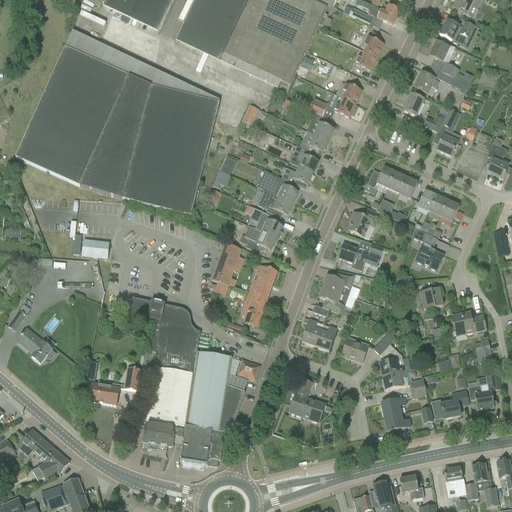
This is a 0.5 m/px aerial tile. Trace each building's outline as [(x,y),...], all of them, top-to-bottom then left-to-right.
[(106,0),(161,26),(173,0),(106,0)] [(195,0),(179,35),(290,87),(318,27),(322,29),(337,0),(396,0),(403,3),(404,0),(195,0)] [(376,10),(379,3),(373,0),(370,8),(376,11),(376,10)] [(482,0),(457,0),(452,10),(473,21),(482,0)] [(370,8),(363,5),(361,9),(370,12),(368,17),(373,19),(377,21),(383,23),(392,28),(395,20),(380,13),(376,11),(370,8)] [(399,12),(390,8),(384,5),(380,13),(395,20),(399,12)] [(348,18),(370,28),(373,21),(351,11),(348,18)] [(446,23),(439,37),(448,42),(452,43),(459,47),(463,38),(469,41),(473,32),(475,29),(474,28),(465,24),(461,30),(446,23)] [(122,201),(190,218),(219,102),(72,32),(64,49),(15,159),(79,188),(122,201)] [(366,48),(364,54),(377,60),(383,46),(367,39),(363,47),(366,48)] [(429,58),(438,63),(442,64),(446,55),(451,57),(455,50),(449,48),(448,50),(436,44),(429,58)] [(377,60),(364,54),(361,59),(358,58),(354,66),(371,74),(377,60)] [(305,59),(300,68),(308,71),(312,62),(305,59)] [(444,66),(440,74),(454,81),(463,85),(469,88),(473,79),(464,75),(463,79),(457,76),(458,72),(444,66)] [(438,73),(435,80),(451,88),(454,81),(440,74),(440,75),(438,73)] [(438,84),(430,80),(421,75),(414,90),(427,96),(431,88),(435,90),(438,84)] [(270,97),(273,90),(260,83),(257,89),(270,97)] [(344,95),(342,101),(355,107),(362,93),(345,85),(341,94),(344,95)] [(463,85),(460,92),(465,95),(469,88),(463,85)] [(403,113),(416,119),(424,102),(411,96),(403,113)] [(353,119),(358,109),(355,108),(355,107),(342,101),(339,106),(336,105),(332,113),(349,120),(350,118),(353,119)] [(286,102),(282,110),(292,115),(297,107),(286,102)] [(463,102),(460,108),(468,112),(471,106),(463,102)] [(308,113),(322,119),(326,110),(312,103),(308,113)] [(249,107),(242,124),(245,126),(252,128),(259,112),(249,107)] [(444,120),(441,127),(447,130),(455,114),(449,111),(444,120)] [(312,123),(307,134),(327,143),(333,132),(329,130),(331,125),(317,119),(315,124),(312,123)] [(437,135),(441,127),(427,120),(423,129),(437,135)] [(466,139),(473,141),(476,132),(470,129),(466,139)] [(441,143),(437,152),(451,159),(455,150),(460,139),(450,134),(446,132),(441,143)] [(263,134),(260,140),(267,144),(270,137),(263,134)] [(296,148),(295,149),(316,158),(318,153),(322,155),(327,143),(307,134),(300,150),(296,148)] [(494,160),(487,175),(503,182),(506,175),(509,177),(511,171),(508,169),(510,164),(502,161),(503,161),(506,152),(493,146),(492,148),(487,157),(494,160)] [(299,169),(299,170),(312,176),(318,165),(314,163),(316,158),(295,149),(288,164),(299,169)] [(239,162),(247,166),(250,159),(242,156),(239,162)] [(223,166),(220,174),(229,178),(232,170),(223,166)] [(283,177),(281,182),(295,189),(298,183),(307,187),(312,176),(299,170),(297,175),(286,170),(283,177)] [(367,187),(374,191),(376,187),(387,192),(387,191),(395,175),(383,170),(380,177),(373,174),(367,186),(367,187)] [(219,174),(213,188),(218,190),(221,185),(225,176),(219,174)] [(387,191),(399,196),(406,180),(395,175),(387,191)] [(293,193),(295,189),(281,182),(271,177),(263,193),(292,207),(297,195),(293,193)] [(406,180),(399,196),(410,201),(417,186),(406,180)] [(209,191),(206,201),(215,205),(219,195),(209,191)] [(263,193),(257,207),(268,212),(267,214),(272,217),(281,221),(283,216),(287,217),(292,207),(263,193)] [(417,209),(429,214),(436,199),(425,193),(417,209)] [(429,214),(440,219),(447,204),(436,199),(429,214)] [(447,204),(440,219),(452,224),(459,209),(447,204)] [(257,225),(255,231),(262,235),(276,241),(279,242),(282,235),(279,234),(281,229),(268,223),(270,218),(254,211),(251,217),(259,221),(257,225)] [(362,219),(355,216),(347,232),(363,240),(369,227),(374,229),(379,218),(365,212),(362,219)] [(384,226),(396,231),(399,225),(387,219),(384,226)] [(3,239),(22,240),(23,231),(4,230),(3,239)] [(270,253),(276,241),(262,235),(255,231),(250,241),(242,238),(239,244),(248,248),(247,250),(246,250),(256,255),(256,254),(259,248),(270,253)] [(423,245),(427,237),(415,232),(411,240),(423,245)] [(75,237),(73,257),(79,257),(81,238),(75,237)] [(82,259),(107,261),(108,246),(83,243),(82,259)] [(506,243),(495,246),(497,258),(508,255),(506,243)] [(217,284),(215,292),(223,296),(226,288),(227,288),(233,273),(239,274),(243,260),(238,259),(241,252),(224,246),(211,282),(217,284)] [(377,269),(380,260),(383,251),(371,247),(368,255),(343,246),(337,261),(353,266),(351,270),(361,273),(364,265),(377,269)] [(443,258),(422,248),(415,264),(436,274),(443,258)] [(258,268),(249,296),(267,302),(277,274),(258,268)] [(348,298),(351,288),(352,288),(356,277),(351,276),(336,273),(333,281),(326,279),(323,289),(348,298)] [(389,288),(391,296),(414,291),(413,283),(389,288)] [(344,308),(348,298),(323,289),(319,300),(325,302),(322,310),(327,312),(328,313),(341,317),(345,308),(344,308)] [(422,301),(424,312),(443,308),(439,291),(415,296),(417,302),(422,301)] [(267,302),(249,296),(241,318),(246,320),(244,326),(257,330),(267,302)] [(128,319),(155,325),(150,354),(156,355),(153,371),(145,423),(176,428),(184,429),(197,354),(200,334),(199,334),(198,333),(196,332),(195,332),(194,331),(193,329),(192,328),(191,327),(191,325),(190,324),(190,322),(190,321),(190,319),(189,318),(189,316),(188,315),(187,314),(186,313),(185,312),(183,311),(182,311),(172,309),(171,312),(142,306),(143,302),(132,300),(128,319)] [(326,319),(328,313),(327,312),(322,310),(314,308),(312,314),(326,319)] [(8,329),(14,334),(25,318),(19,313),(8,329)] [(452,319),(454,329),(456,338),(485,332),(482,318),(471,321),(469,315),(452,319)] [(348,320),(341,317),(337,330),(343,332),(348,320)] [(302,344),(315,349),(321,333),(323,327),(304,320),(303,324),(308,326),(302,344)] [(235,327),(233,333),(240,336),(243,330),(235,327)] [(321,333),(315,349),(329,354),(336,332),(330,329),(327,336),(321,333)] [(439,330),(432,332),(433,339),(441,337),(439,330)] [(31,359),(40,366),(51,352),(26,332),(16,343),(33,357),(31,359)] [(405,339),(413,342),(416,336),(408,333),(405,339)] [(373,352),(379,358),(390,346),(389,346),(395,340),(389,335),(384,341),(373,352)] [(342,358),(361,365),(368,348),(348,341),(342,358)] [(474,346),(476,356),(478,366),(492,363),(487,342),(481,343),(481,344),(474,346)] [(379,366),(382,379),(405,374),(404,369),(403,369),(401,358),(395,352),(390,346),(379,358),(385,363),(391,357),(395,361),(395,362),(379,366)] [(143,369),(153,371),(156,355),(150,354),(145,353),(143,369)] [(230,437),(244,394),(227,388),(231,360),(197,354),(184,429),(179,465),(183,465),(183,469),(190,470),(190,469),(196,470),(203,472),(203,468),(207,469),(208,468),(216,469),(217,462),(220,463),(224,436),(230,437)] [(457,356),(449,358),(451,369),(459,367),(457,356)] [(451,372),(449,361),(437,365),(439,375),(451,372)] [(87,376),(85,386),(89,386),(86,404),(116,409),(119,391),(138,394),(140,384),(142,373),(128,370),(125,388),(114,386),(98,384),(97,388),(94,387),(97,366),(89,364),(87,376)] [(238,377),(254,382),(259,369),(242,364),(238,377)] [(405,374),(382,379),(385,393),(403,389),(402,388),(407,387),(406,379),(405,374)] [(485,378),(487,387),(468,390),(470,403),(475,402),(477,413),(494,410),(492,399),(491,399),(491,394),(501,392),(498,376),(485,378)] [(325,407),(306,400),(312,385),(301,382),(296,397),(295,396),(288,415),(319,426),(324,412),(330,414),(331,411),(325,409),(325,407)] [(409,385),(411,393),(425,390),(423,382),(409,385)] [(425,390),(411,393),(412,400),(427,397),(425,390)] [(439,402),(431,404),(434,422),(443,420),(443,422),(460,418),(458,409),(468,407),(466,397),(465,393),(452,396),(453,404),(440,407),(439,402)] [(381,406),(384,419),(400,416),(398,408),(405,407),(404,401),(381,406)] [(421,412),(424,426),(432,424),(429,410),(421,412)] [(400,416),(384,419),(387,434),(410,429),(408,423),(402,424),(400,416)] [(142,445),(141,451),(147,452),(166,455),(167,449),(173,449),(173,445),(176,428),(145,423),(142,445)] [(32,454),(45,465),(56,453),(32,432),(17,450),(28,459),(32,454)] [(324,441),(325,448),(333,447),(332,439),(324,441)] [(0,465),(15,457),(7,442),(0,445),(0,465)] [(56,453),(45,465),(33,471),(38,482),(44,479),(45,482),(58,476),(59,477),(69,464),(56,453)] [(508,462),(497,464),(498,474),(499,480),(505,479),(510,508),(511,507),(511,478),(510,472),(508,462)] [(473,468),(471,469),(473,479),(474,485),(476,494),(484,493),(487,510),(499,508),(495,490),(492,491),(491,483),(490,483),(489,474),(486,474),(484,466),(479,467),(477,466),(474,467),(473,468)] [(460,471),(443,474),(445,483),(446,492),(455,490),(458,490),(459,499),(466,497),(466,496),(464,487),(463,482),(462,482),(462,481),(460,471)] [(423,500),(422,490),(418,491),(415,479),(399,481),(402,496),(409,494),(411,502),(419,501),(423,500)] [(42,504),(45,511),(50,511),(66,506),(66,508),(70,506),(72,511),(89,511),(78,480),(63,486),(63,488),(61,489),(61,488),(41,495),(44,503),(42,504)] [(375,487),(373,487),(375,497),(377,504),(379,511),(385,510),(386,511),(396,511),(394,500),(393,498),(391,488),(388,489),(387,486),(382,487),(382,485),(380,485),(378,485),(376,485),(375,487)] [(476,494),(466,496),(466,497),(467,503),(478,501),(476,494)] [(360,502),(353,503),(355,511),(372,511),(371,507),(369,498),(359,500),(360,502)] [(36,511),(34,505),(22,510),(18,501),(2,508),(4,511),(0,511),(36,511)] [(465,501),(455,503),(457,511),(460,511),(467,511),(465,501)]
